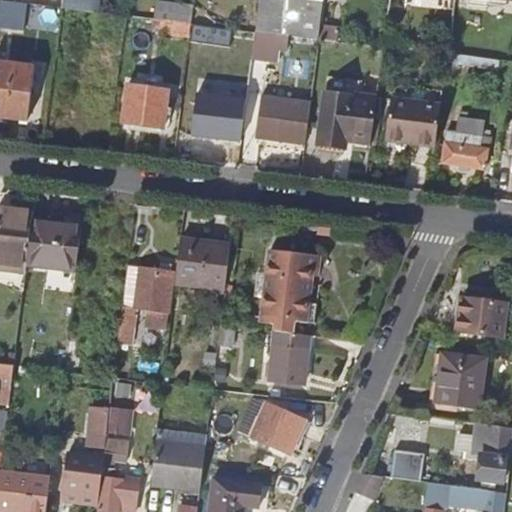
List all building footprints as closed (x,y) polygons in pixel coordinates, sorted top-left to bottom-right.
[(0,0),(0,27),(24,30),(28,3),(0,0)] [(289,35),(319,39),(324,4),(324,0),(259,0),(255,31),(289,35)] [(324,4),(319,39),(338,42),(342,7),(324,4)] [(173,21),(191,23),(193,7),(174,5),(173,21)] [(254,44),(255,31),(191,23),(173,21),(161,19),(159,34),(189,38),(189,36),(254,44)] [(287,49),(289,35),(255,31),(254,44),(252,60),(277,63),(279,48),(287,49)] [(343,51),(319,47),(314,74),(338,78),(343,51)] [(0,117),(28,121),(35,67),(0,62),(0,117)] [(123,124),(163,129),(168,89),(129,84),(123,124)] [(376,99),(326,92),(318,145),(345,149),(346,141),(369,144),(376,99)] [(305,140),(310,103),(262,97),(257,135),(305,140)] [(440,111),(391,104),(386,144),(434,151),(440,111)] [(180,112),(176,141),(186,141),(189,110),(180,110),(180,112)] [(244,117),(196,111),(193,142),(240,148),(244,117)] [(442,164),(486,170),(488,150),(482,149),(483,138),(446,133),(442,164)] [(31,222),(32,213),(0,208),(0,271),(25,274),(26,264),(31,222)] [(81,227),(31,222),(26,264),(75,269),(81,227)] [(225,288),(230,247),(199,243),(199,241),(181,240),(175,282),(225,288)] [(269,250),(261,317),(260,330),(275,332),(293,334),(294,321),(311,323),(313,304),(319,256),(269,250)] [(123,296),(120,319),(135,321),(137,321),(138,309),(143,267),(129,265),(127,265),(123,296)] [(175,271),(143,267),(138,309),(148,310),(146,326),(168,329),(175,271)] [(458,331),(502,337),(506,304),(462,298),(458,331)] [(133,345),(135,321),(120,319),(118,343),(133,345)] [(293,334),(275,332),(270,381),(305,384),(310,336),(293,334)] [(484,359),(441,354),(436,404),(479,409),(484,359)] [(13,366),(0,364),(0,402),(9,404),(12,375),(13,366)] [(29,368),(13,366),(12,375),(28,377),(29,368)] [(266,405),(252,438),(291,455),(305,422),(266,405)] [(105,447),(108,419),(96,419),(94,432),(94,445),(105,447)] [(511,459),(511,447),(511,427),(474,422),(471,454),(481,456),(478,480),(503,482),(506,458),(511,459)] [(156,441),(151,484),(200,490),(203,466),(206,446),(156,441)] [(399,478),(421,481),(424,453),(394,449),(390,477),(399,478)] [(98,505),(101,479),(103,458),(67,454),(62,501),(98,505)] [(0,511),(7,511),(45,511),(50,477),(0,471),(0,474),(0,511)] [(363,473),(355,491),(373,499),(383,476),(363,473)] [(98,505),(97,511),(107,511),(134,511),(138,480),(122,479),(122,481),(101,479),(98,505)] [(213,480),(209,511),(242,511),(244,506),(259,507),(261,485),(213,480)] [(427,482),(424,508),(444,510),(449,500),(450,485),(427,482)] [(505,507),(506,492),(450,485),(449,500),(497,506),(502,507),(505,507)]
